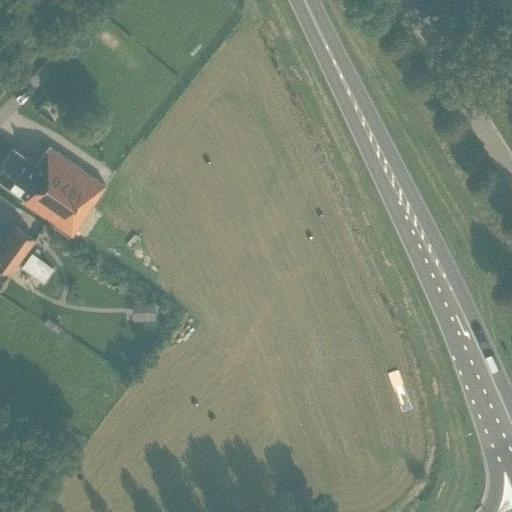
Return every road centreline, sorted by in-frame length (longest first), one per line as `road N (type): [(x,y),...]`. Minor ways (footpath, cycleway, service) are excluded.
road 1 (trunk): [(511,450),(303,0)]
road 2 (tertiary): [(511,171),(411,0)]
